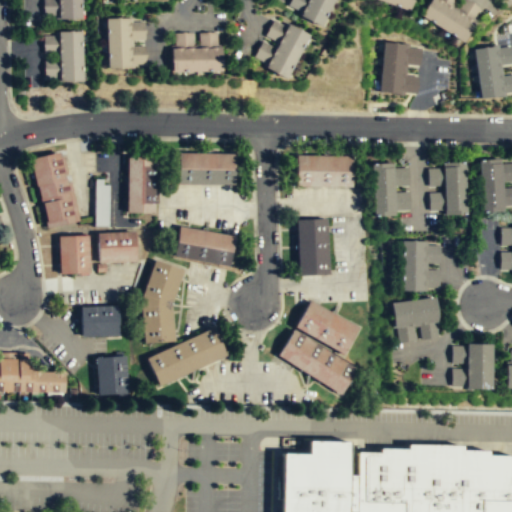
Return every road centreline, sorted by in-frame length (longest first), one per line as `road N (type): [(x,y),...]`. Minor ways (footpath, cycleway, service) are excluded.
road 1 (tertiary): [(0,140),(116,121),(511,129)]
road 2 (residential): [(266,123),(265,282),(253,307)]
road 3 (residential): [(0,160),(24,248),(16,302)]
